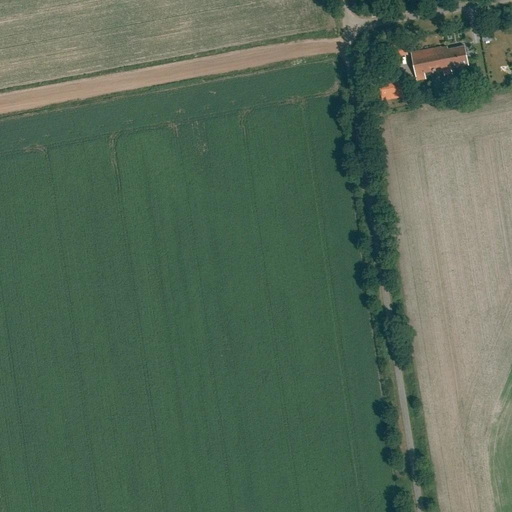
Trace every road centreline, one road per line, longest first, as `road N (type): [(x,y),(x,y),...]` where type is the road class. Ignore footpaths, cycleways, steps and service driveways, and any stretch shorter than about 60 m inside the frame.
road 1 (unclassified): [(346,29),(421,511)]
road 2 (track): [(347,42),(0,104)]
road 3 (unclassified): [(510,0),(346,29)]
